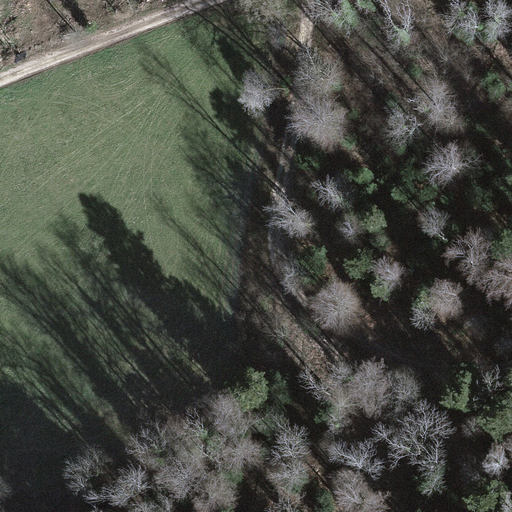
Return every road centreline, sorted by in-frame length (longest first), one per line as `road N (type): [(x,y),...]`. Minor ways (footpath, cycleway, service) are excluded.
road 1 (track): [(301,0),(298,87),(276,169),(273,245),(285,280),(311,308),(390,354),(429,366),(511,362)]
road 2 (track): [(0,220),(189,63),(245,0)]
road 3 (track): [(0,78),(203,0)]
